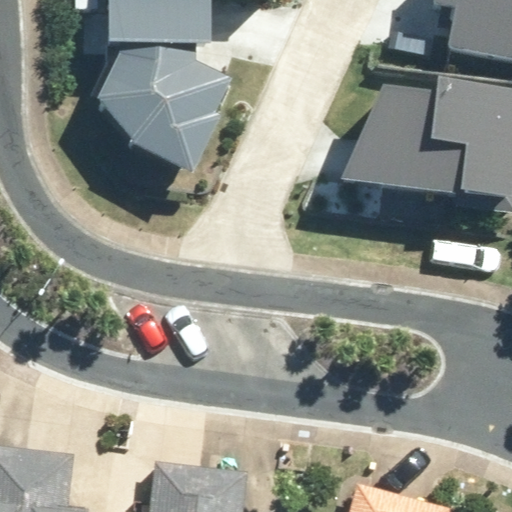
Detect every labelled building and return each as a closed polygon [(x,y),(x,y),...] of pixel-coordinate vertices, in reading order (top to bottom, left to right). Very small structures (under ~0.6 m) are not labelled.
[(511,74),(511,0),(436,0),(425,57),(511,74)] [(110,58),(208,58),(208,4),(110,4),(110,58)] [(195,189),(233,96),(199,76),(193,66),(122,66),(101,111),(132,157),(195,189)] [(335,195),(511,215),(511,99),(434,90),(432,106),(384,100),(335,195)] [(66,511),(72,459),(0,450),(0,511),(66,511)] [(243,511),(247,477),(156,466),(150,511),(243,511)] [(444,511),(358,488),(351,511),(444,511)]
